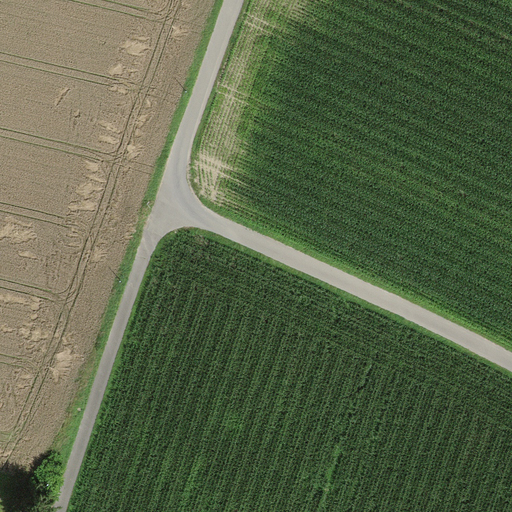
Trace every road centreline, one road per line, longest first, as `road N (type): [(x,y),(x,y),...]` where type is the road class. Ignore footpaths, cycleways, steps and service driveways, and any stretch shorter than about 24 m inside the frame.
road 1 (unclassified): [(511,363),(165,204)]
road 2 (residential): [(59,511),(165,204)]
road 3 (unclassified): [(165,204),(236,0)]
